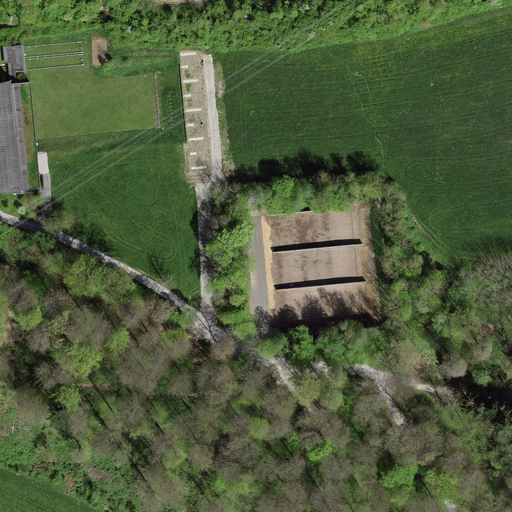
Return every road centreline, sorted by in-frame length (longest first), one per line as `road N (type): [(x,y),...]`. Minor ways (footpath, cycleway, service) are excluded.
road 1 (unclassified): [(0,214),(127,271),(247,350),(381,372)]
road 2 (track): [(381,372),(388,405),(452,511)]
road 3 (track): [(381,372),(511,391)]
